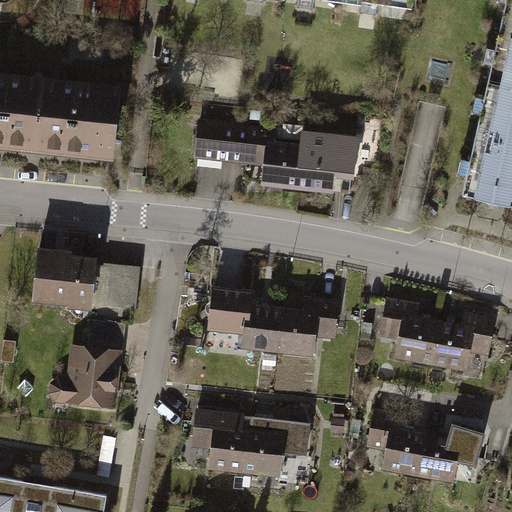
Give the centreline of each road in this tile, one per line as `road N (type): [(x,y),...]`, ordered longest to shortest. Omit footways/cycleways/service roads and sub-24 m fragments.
road 1 (residential): [(174,218),(448,261),(511,280)]
road 2 (residential): [(174,218),(153,427)]
road 3 (residential): [(0,197),(174,218)]
